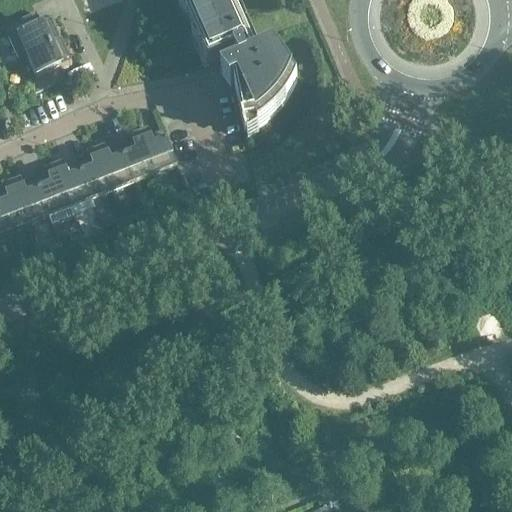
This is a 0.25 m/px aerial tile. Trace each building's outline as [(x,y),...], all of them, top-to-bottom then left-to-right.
[(264,55),(239,0),(172,0),(204,71),(208,69),(215,66),(230,88),(234,86),(244,135),(258,132),(263,128),(267,125),(270,122),(275,117),(280,112),(283,108),(286,104),(290,98),(292,94),(294,90),(297,83),(274,51),(264,55)] [(62,44),(52,23),(41,28),(36,16),(4,30),(19,63),(62,44)] [(61,71),(72,66),(62,44),(19,63),(34,97),(66,83),(61,71)] [(177,169),(164,136),(152,141),(147,129),(138,133),(155,178),(177,169)] [(155,178),(138,133),(128,137),(133,148),(121,153),(134,186),(155,178)] [(134,186),(121,153),(109,157),(105,146),(95,150),(113,194),(134,186)] [(113,194),(95,150),(85,153),(90,165),(78,169),(91,203),(113,194)] [(91,203),(78,169),(66,174),(62,162),(53,166),(70,211),(91,203)] [(70,211),(53,166),(43,170),(48,181),(36,186),(49,219),(70,211)] [(49,219),(36,186),(24,190),(20,179),(10,183),(28,227),(49,219)] [(28,227),(10,183),(1,186),(5,198),(0,199),(0,219),(6,236),(28,227)] [(175,206),(171,197),(164,200),(167,209),(175,206)] [(167,209),(164,200),(156,202),(160,211),(167,209)] [(378,511),(372,496),(354,503),(357,511),(378,511)]
